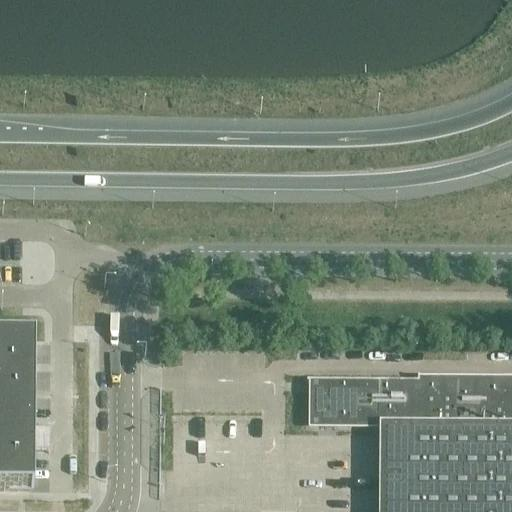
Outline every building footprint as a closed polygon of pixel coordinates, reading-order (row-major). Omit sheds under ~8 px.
[(0,371),(35,372),(35,342),(0,341),(0,371)] [(0,398),(35,399),(35,372),(0,371),(0,398)] [(511,511),(511,383),(435,384),(313,383),(313,426),(345,420),(345,426),(385,426),(385,431),(384,511),(511,511)] [(34,426),(35,399),(0,398),(0,426),(30,426),(34,426)] [(0,450),(2,450),(34,451),(34,426),(30,426),(0,426),(0,450)] [(34,494),(34,451),(2,450),(2,492),(13,492),(13,493),(34,494)]
